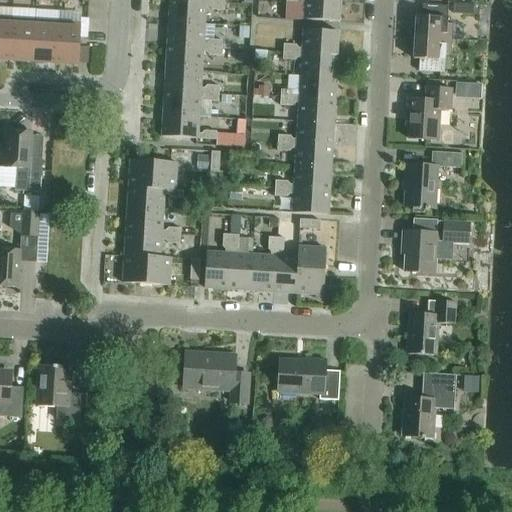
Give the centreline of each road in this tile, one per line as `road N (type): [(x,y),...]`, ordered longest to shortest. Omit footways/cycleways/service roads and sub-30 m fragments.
road 1 (residential): [(361,326),(382,0)]
road 2 (residential): [(361,326),(143,314),(93,327)]
road 3 (residential): [(93,327),(109,90)]
road 4 (residential): [(374,434),(377,329),(361,326)]
